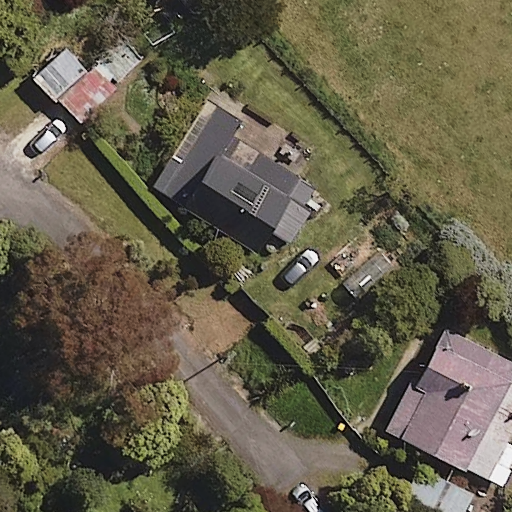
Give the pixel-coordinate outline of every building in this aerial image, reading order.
[(193,0),(177,0),(186,8),(193,0)] [(91,70),(62,101),(85,121),(141,59),(118,39),(91,70)] [(62,101),(91,70),(64,46),(36,77),(62,101)] [(249,125),(208,97),(152,181),(277,264),(325,192),(242,136),(249,125)] [(461,511),(482,473),(506,486),(511,474),(511,445),(505,442),(511,427),(511,361),(444,327),(393,428),(430,447),(406,494),(440,511),(461,511)]
